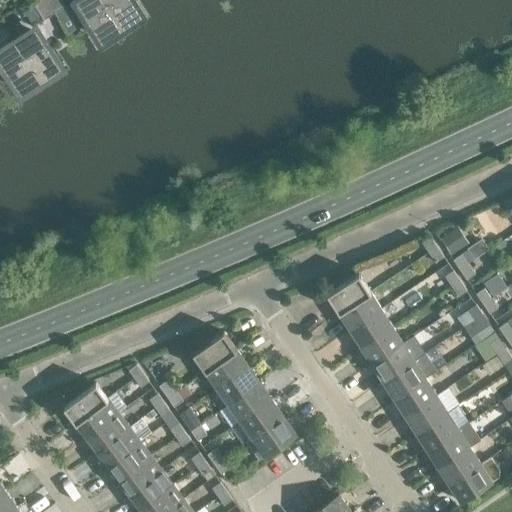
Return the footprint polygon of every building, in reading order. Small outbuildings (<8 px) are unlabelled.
[(54,13),(45,0),(31,0),(44,19),(54,13)] [(60,0),(45,0),(54,13),(65,6),(60,0)] [(123,31),(103,0),(83,0),(86,4),(79,9),(84,16),(92,30),(93,30),(97,37),(104,32),(109,39),(116,35),(123,31)] [(103,0),(123,31),(130,26),(137,21),(132,14),(139,10),(135,3),(133,0),(103,0)] [(22,36),(15,40),(42,83),(49,78),(56,73),(52,66),(58,62),(54,55),(45,41),(40,34),(33,39),(29,32),(22,36)] [(42,83),(15,40),(8,45),(1,50),(6,57),(0,60),(0,63),(3,68),(3,69),(12,82),(17,89),(24,85),(28,92),(35,87),(36,87),(42,83)] [(441,239),(451,255),(465,247),(454,230),(441,239)] [(437,246),(431,238),(422,244),(428,252),(437,246)] [(442,255),(437,246),(428,252),(433,261),(442,255)] [(484,254),(469,263),(460,270),(465,278),(475,272),(477,276),(492,266),(484,254)] [(463,255),(454,261),(460,270),(469,263),(463,255)] [(460,280),(454,272),(445,278),(451,286),(460,280)] [(327,293),(339,311),(370,291),(359,273),(327,293)] [(484,283),(492,296),(506,287),(497,274),(484,283)] [(465,288),(460,280),(451,286),(456,294),(465,288)] [(486,289),(477,295),(483,303),(492,297),(486,289)] [(381,308),(370,291),(339,311),(350,328),(381,308)] [(497,306),(492,297),(483,303),(488,312),(497,306)] [(482,314),(477,306),(468,312),(473,320),(482,314)] [(392,325),(381,308),(350,328),(361,346),(392,325)] [(488,322),(482,314),(473,320),(479,328),(488,322)] [(511,327),(509,323),(500,329),(505,337),(511,332),(511,327)] [(403,343),(392,325),(361,346),(372,363),(403,343)] [(193,353),(206,370),(236,349),(224,331),(193,353)] [(414,336),(403,343),(372,363),(383,380),(425,353),(414,336)] [(505,348),(500,340),(491,346),(496,354),(505,348)] [(511,356),(505,348),(496,354),(502,362),(511,356)] [(248,365),(236,349),(206,370),(217,387),(248,365)] [(436,370),(425,353),(383,380),(394,397),(425,377),(436,370)] [(143,373),(137,364),(128,370),(135,379),(143,373)] [(260,382),(248,365),(217,387),(229,404),(260,382)] [(149,381),(143,373),(135,379),(141,387),(149,381)] [(436,394),(425,377),(394,397),(405,414),(436,394)] [(168,379),(159,386),(167,397),(176,391),(168,379)] [(271,399),(260,382),(229,404),(241,420),(271,399)] [(96,383),(73,400),(64,407),(76,422),(108,398),(96,383)] [(183,401),(176,391),(167,397),(174,407),(183,401)] [(164,402),(158,394),(149,399),(155,408),(164,402)] [(448,412),(436,394),(405,414),(416,432),(448,412)] [(118,412),(108,398),(76,422),(87,436),(118,412)] [(283,415),(271,399),(241,420),(253,437),(283,415)] [(170,411),(164,402),(155,408),(162,417),(170,411)] [(129,427),(118,412),(87,436),(97,451),(129,427)] [(459,429),(448,412),(416,432),(427,449),(459,429)] [(193,414),(184,421),(191,431),(200,424),(193,414)] [(296,433),(283,415),(253,437),(265,454),(296,433)] [(184,432),(178,423),(170,429),(176,437),(184,432)] [(469,423),(459,429),(427,449),(438,466),(470,446),(480,440),(469,423)] [(207,434),(200,424),(191,431),(198,440),(207,434)] [(140,441),(129,427),(97,451),(108,465),(140,441)] [(191,440),(184,432),(176,437),(182,446),(191,440)] [(151,456),(140,441),(108,465),(119,479),(151,456)] [(481,463),(470,446),(438,466),(449,484),(481,463)] [(216,448),(208,454),(214,464),(223,457),(216,448)] [(205,461),(199,452),(191,458),(197,467),(205,461)] [(162,470),(151,456),(119,479),(130,494),(162,470)] [(230,467),(223,457),(214,464),(221,474),(230,467)] [(491,457),(481,463),(449,484),(461,502),(498,478),(500,471),(491,457)] [(211,470),(205,461),(197,467),(203,475),(211,470)] [(172,484),(162,470),(130,494),(141,508),(172,484)] [(226,491),(220,482),(212,488),(218,497),(226,491)] [(166,511),(183,499),(172,484),(141,508),(143,511),(166,511)] [(0,511),(7,511),(17,506),(5,489),(0,492),(0,511)] [(232,500),(226,491),(218,497),(224,505),(232,500)] [(351,511),(339,495),(315,511),(351,511)] [(193,511),(183,499),(166,511),(193,511)]
